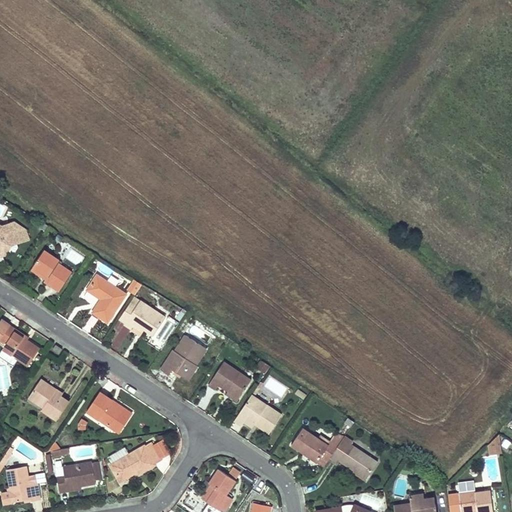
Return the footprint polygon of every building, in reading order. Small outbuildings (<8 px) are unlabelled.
[(26,233),(16,227),(10,224),(3,227),(0,227),(0,256),(4,255),(9,246),(13,245),(20,242),(28,239),(26,233)] [(13,245),(9,246),(4,255),(8,254),(13,245)] [(60,260),(45,250),(34,266),(49,275),(46,278),(45,281),(60,290),(72,272),(57,263),(60,260)] [(49,275),(34,266),(32,269),(46,278),(49,275)] [(126,294),(97,275),(87,290),(102,299),(93,312),(108,322),(126,294)] [(127,291),(134,295),(141,285),(134,281),(127,291)] [(166,317),(141,300),(125,324),(132,329),(134,326),(135,323),(145,329),(153,335),(166,317)] [(10,325),(2,320),(0,321),(0,343),(4,347),(6,344),(0,340),(10,325)] [(145,329),(135,323),(134,326),(143,332),(145,329)] [(16,330),(10,325),(0,340),(6,344),(3,349),(18,359),(28,366),(40,349),(28,340),(15,332),(16,330)] [(29,338),(16,330),(15,332),(28,340),(29,338)] [(207,349),(186,335),(179,346),(181,348),(178,353),(176,351),(174,350),(161,370),(169,375),(173,369),(183,376),(193,362),(196,365),(207,349)] [(62,350),(56,346),(53,350),(59,354),(62,350)] [(18,359),(3,349),(1,351),(17,362),(18,359)] [(265,374),(271,366),(262,360),(257,368),(265,374)] [(196,365),(193,362),(183,376),(189,380),(198,366),(196,365)] [(252,380),(224,362),(209,385),(216,390),(220,385),(229,391),(240,398),(252,380)] [(56,390),(41,379),(31,394),(45,405),(43,408),(42,410),(57,420),(69,402),(61,396),(54,393),(56,390)] [(294,393),(304,400),(308,395),(298,389),(294,393)] [(133,412),(101,391),(87,411),(119,433),(133,412)] [(240,398),(229,391),(226,394),(237,401),(240,398)] [(45,405),(31,394),(29,397),(43,408),(45,405)] [(257,402),(250,398),(235,420),(242,425),(245,421),(247,418),(256,424),(258,419),(264,423),(261,427),(270,433),(283,414),(259,399),(257,402)] [(88,422),(82,418),(79,423),(78,429),(86,429),(86,425),(88,422)] [(256,424),(247,418),(245,421),(253,427),(256,424)] [(333,453),(344,436),(335,435),(330,442),(328,446),(318,439),(303,429),(291,446),(317,463),(321,456),(328,461),(333,453)] [(330,442),(320,436),(318,439),(328,446),(330,442)] [(354,442),(344,436),(333,453),(342,459),(340,461),(354,470),(367,479),(379,462),(352,444),(354,442)] [(164,438),(154,444),(162,458),(172,453),(164,438)] [(488,438),(488,453),(500,452),(499,438),(488,438)] [(112,463),(109,464),(120,483),(137,473),(139,476),(158,465),(157,463),(163,460),(162,458),(154,444),(152,441),(146,445),(145,443),(129,453),(112,463)] [(49,451),(61,449),(55,442),(49,451)] [(112,463),(129,453),(125,446),(108,457),(112,463)] [(0,461),(0,462),(4,465),(8,459),(7,458),(4,456),(0,461)] [(106,482),(102,460),(92,461),(96,483),(106,482)] [(65,475),(58,476),(58,481),(66,480),(68,488),(96,483),(92,461),(64,466),(65,475)] [(41,500),(38,482),(36,475),(28,476),(26,465),(7,469),(10,487),(8,488),(8,491),(2,492),(3,503),(31,499),(32,501),(41,500)] [(236,480),(220,468),(210,484),(212,485),(203,498),(219,510),(224,503),(228,506),(234,499),(227,494),(236,480)] [(367,479),(354,470),(353,473),(365,481),(367,479)] [(36,475),(38,482),(47,480),(46,473),(36,475)] [(66,480),(58,481),(60,492),(68,491),(68,488),(66,480)] [(460,487),(461,494),(476,492),(475,485),(460,487)] [(476,492),(461,494),(463,511),(494,511),(492,492),(477,494),(477,492),(476,492)] [(411,504),(394,506),(394,511),(437,511),(435,498),(425,499),(424,493),(410,496),(411,504)] [(224,511),(228,506),(224,503),(219,510),(223,511),(224,511)]
